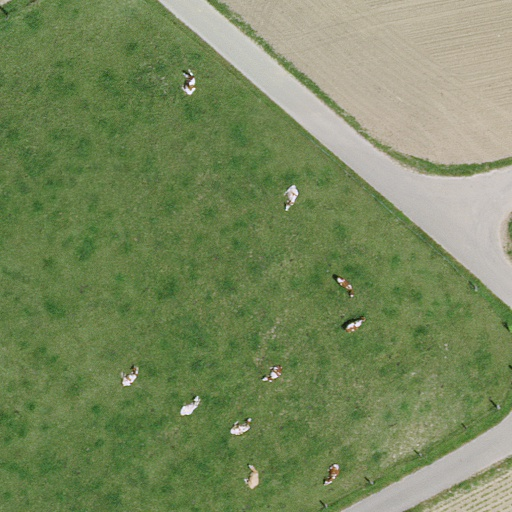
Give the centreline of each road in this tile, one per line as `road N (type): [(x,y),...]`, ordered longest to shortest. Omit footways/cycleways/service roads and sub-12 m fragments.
road 1 (track): [(511,284),(181,0)]
road 2 (track): [(378,511),(511,439)]
